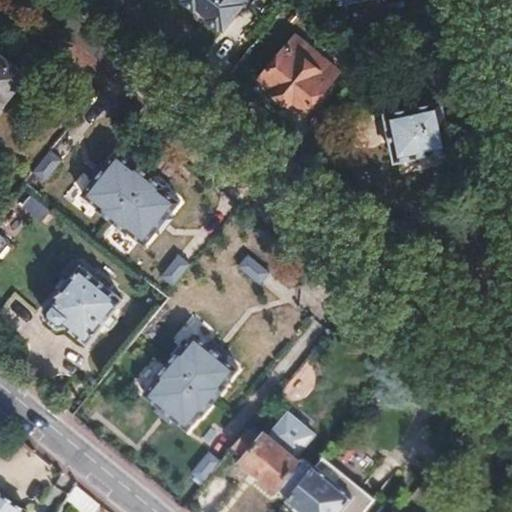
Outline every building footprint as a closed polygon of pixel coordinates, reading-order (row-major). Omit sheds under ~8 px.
[(184,0),(183,3),(194,12),(198,8),(209,18),(206,22),(219,33),(222,29),(224,30),(237,13),(234,10),(241,1),(247,6),(252,0),(184,0)] [(296,36),(261,80),(304,114),(339,71),(296,36)] [(0,54),(0,109),(27,76),(0,54)] [(442,106),(387,116),(396,164),(452,154),(442,106)] [(48,179),(61,159),(50,152),(37,172),(48,179)] [(186,201),(128,154),(96,193),(150,241),(186,201)] [(195,262),(181,252),(161,276),(178,288),(195,262)] [(253,252),(239,265),(263,284),(274,273),(253,252)] [(80,266),(43,310),(44,318),(57,329),(63,328),(66,325),(86,343),(122,300),(80,266)] [(205,334),(159,390),(199,426),(244,369),(205,334)] [(246,431),(233,447),(246,457),(240,464),(260,480),(262,477),(288,498),(313,468),(301,458),(296,463),(263,436),(258,442),(246,431)] [(210,449),(191,471),(207,483),(226,461),(210,449)] [(288,498),(286,501),(299,511),(361,511),(373,499),(321,457),(313,468),(288,498)] [(20,511),(0,497),(0,511),(20,511)]
